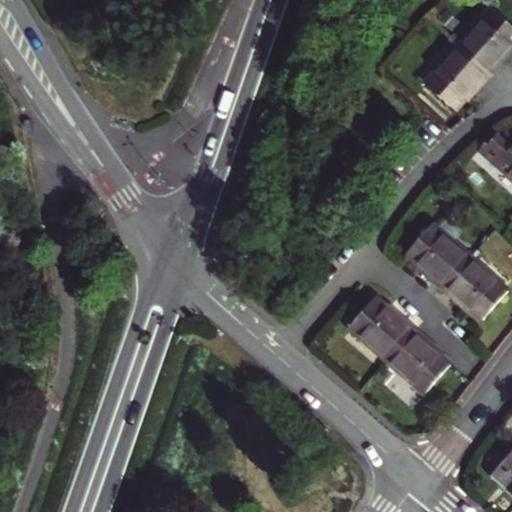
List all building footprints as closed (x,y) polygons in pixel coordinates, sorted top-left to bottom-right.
[(511,24),(492,7),(464,39),(459,45),(492,73),(500,62),(496,59),(509,44),(511,41),(511,24)] [(450,37),(459,45),(464,39),(455,32),(450,37)] [(445,43),(454,50),(459,45),(450,37),(445,43)] [(511,49),(511,46),(509,44),(496,59),(500,62),(511,49)] [(454,50),(425,83),(454,107),(463,97),(476,82),(480,86),(492,73),(459,45),(454,50)] [(468,100),(480,86),(476,82),(463,97),(468,100)] [(481,149),(511,175),(511,146),(497,134),(489,144),(487,143),(481,149)] [(443,290),(472,256),(434,224),(408,253),(418,262),(434,274),(430,279),(443,290)] [(510,289),(472,256),(443,290),(455,300),(459,296),(474,307),(485,318),(510,289)] [(434,274),(418,262),(415,266),(430,279),(434,274)] [(470,312),(474,307),(459,296),(455,300),(470,312)] [(349,327),(388,361),(416,328),(404,318),(401,322),(386,309),(374,299),(349,327)] [(389,305),(386,309),(401,322),(404,318),(389,305)] [(416,328),(388,361),(426,394),(450,366),(437,355),(422,342),(426,337),(416,328)] [(441,350),(426,337),(422,342),(437,355),(441,350)] [(511,493),(511,451),(492,476),(511,493)]
